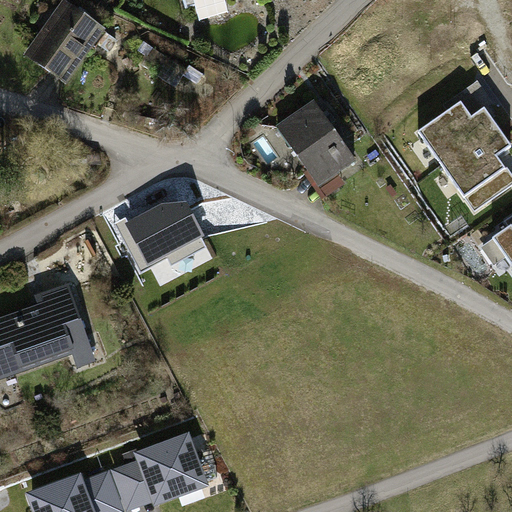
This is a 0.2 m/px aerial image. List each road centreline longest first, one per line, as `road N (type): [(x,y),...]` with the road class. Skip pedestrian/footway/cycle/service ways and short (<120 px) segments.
road 1 (residential): [(511,316),(191,156)]
road 2 (residential): [(361,0),(191,156)]
road 3 (residential): [(304,511),(511,433)]
road 4 (residential): [(191,156),(135,176),(0,247)]
road 5 (residential): [(191,156),(0,92)]
